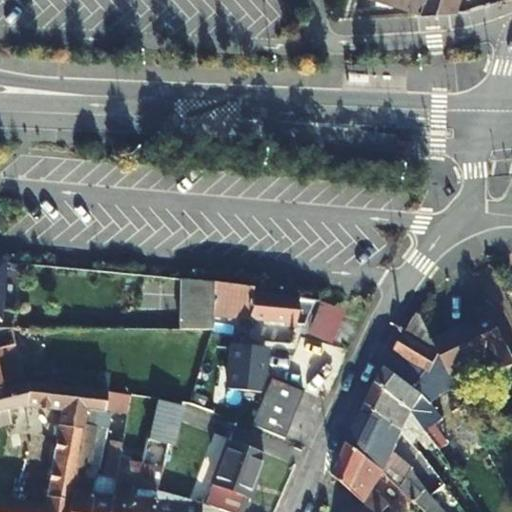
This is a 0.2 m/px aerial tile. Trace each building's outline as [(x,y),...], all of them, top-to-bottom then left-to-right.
[(376,0),(419,12),(417,18),(448,16),(452,0),(376,0)] [(211,281),(177,277),(177,296),(211,297),(211,281)] [(297,297),(254,290),(254,286),(211,281),(211,297),(210,314),(210,315),(294,324),(297,297)] [(177,313),(210,314),(211,297),(177,296),(177,313)] [(210,315),(210,314),(177,313),(177,328),(210,329),(210,315)] [(433,345),(447,374),(485,356),(495,375),(511,367),(511,359),(490,316),(433,345)] [(274,371),(289,335),(278,330),(270,346),(267,345),(258,363),(274,371)] [(0,386),(20,382),(14,357),(16,355),(12,343),(0,345),(0,386)] [(52,383),(106,389),(107,373),(53,367),(52,383)] [(304,392),(273,378),(254,424),(285,437),(304,392)] [(61,407),(60,411),(47,504),(0,501),(0,511),(65,511),(86,410),(98,411),(103,411),(106,389),(52,383),(25,381),(20,382),(0,386),(0,425),(11,422),(7,407),(25,402),(61,407)] [(377,384),(366,406),(369,407),(378,412),(402,430),(406,423),(423,441),(428,435),(411,410),(380,386),(377,384)] [(188,402),(214,411),(219,398),(192,388),(189,399),(188,402)] [(110,411),(114,390),(106,389),(103,411),(110,411)] [(163,439),(166,439),(174,402),(155,397),(146,435),(163,439)] [(61,407),(25,402),(25,407),(60,411),(61,407)] [(174,402),(166,439),(172,439),(181,403),(174,402)] [(369,433),(411,469),(415,460),(397,440),(402,430),(378,412),(369,407),(366,406),(357,425),(369,433)] [(88,511),(97,471),(98,470),(87,469),(92,442),(98,411),(86,410),(65,511),(88,511)] [(425,511),(444,511),(422,492),(421,492),(407,479),(411,469),(369,433),(357,425),(349,444),(351,446),(425,511)] [(161,442),(146,439),(140,461),(161,465),(163,455),(158,454),(161,442)] [(98,470),(103,444),(92,442),(87,469),(98,470)] [(203,505),(223,511),(240,511),(263,457),(226,444),(203,505)] [(370,510),(372,511),(388,511),(378,501),(370,494),(376,487),(381,482),(410,506),(407,509),(409,511),(425,511),(351,446),(349,444),(335,476),(338,479),(351,492),(354,495),(363,503),(364,504),(370,510)] [(88,511),(109,511),(119,456),(111,454),(107,473),(97,471),(88,511)] [(120,493),(122,480),(126,457),(119,456),(109,511),(128,511),(132,496),(133,494),(120,493)] [(135,483),(122,480),(120,493),(133,494),(135,485),(135,483)] [(132,496),(153,498),(156,486),(135,485),(133,494),(132,496)] [(128,511),(150,511),(153,500),(153,498),(132,496),(128,511)] [(153,500),(150,511),(198,511),(199,503),(153,500)]
